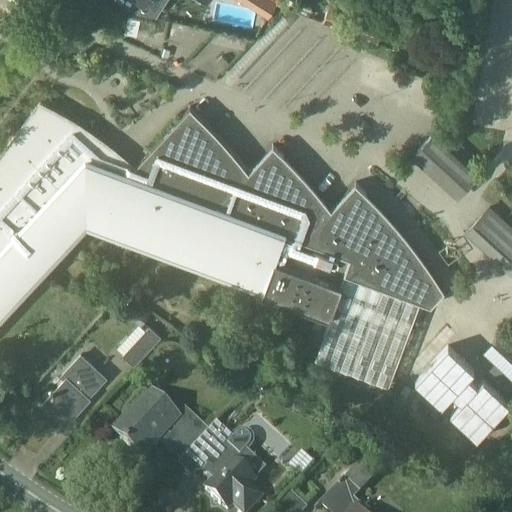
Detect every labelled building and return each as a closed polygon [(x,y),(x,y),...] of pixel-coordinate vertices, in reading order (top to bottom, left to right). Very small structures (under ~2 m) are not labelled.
[(376,40),(385,15),(343,0),(332,0),(325,21),(376,40)] [(128,17),(124,33),(136,35),(140,20),(128,17)] [(222,55),(217,61),(222,66),(227,60),(222,55)] [(136,165),(83,128),(62,115),(40,103),(22,126),(6,149),(0,157),(0,310),(84,220),(260,286),(271,256),(343,283),(316,357),(388,384),(419,301),(430,305),(444,290),(418,252),(388,216),(355,182),(331,209),(303,176),(273,145),(246,170),(220,138),(210,128),(200,117),(190,107),(136,165)] [(474,173),(431,133),(412,154),(455,194),(474,173)] [(511,267),(511,228),(489,208),(469,229),(511,267)] [(139,308),(131,319),(140,326),(148,314),(139,308)] [(134,365),(160,338),(149,328),(138,340),(129,333),(116,347),(134,365)] [(449,347),(415,384),(440,407),(452,394),(461,402),(450,414),(472,435),(505,399),(483,378),(477,384),(468,376),(474,370),(449,347)] [(64,424),(87,399),(86,397),(104,378),(79,355),(61,375),(64,378),(41,403),(64,424)] [(148,391),(110,432),(142,461),(160,441),(180,420),(172,413),(148,391)] [(196,420),(169,449),(182,461),(209,432),(196,420)] [(233,439),(218,425),(183,464),(196,476),(202,470),(203,476),(208,477),(213,481),(205,491),(227,511),(232,505),(239,511),(248,511),(260,499),(249,489),(266,470),(248,454),(254,447),(256,443),(256,439),(254,436),(252,433),(249,431),(245,430),(241,431),(238,433),(233,439)] [(302,457),(295,472),(307,477),(314,462),(302,457)] [(132,480),(141,497),(155,490),(146,473),(132,480)] [(365,511),(354,501),(360,494),(346,480),(322,506),(328,511),(365,511)] [(290,498),(285,511),(298,511),(302,502),(290,498)]
